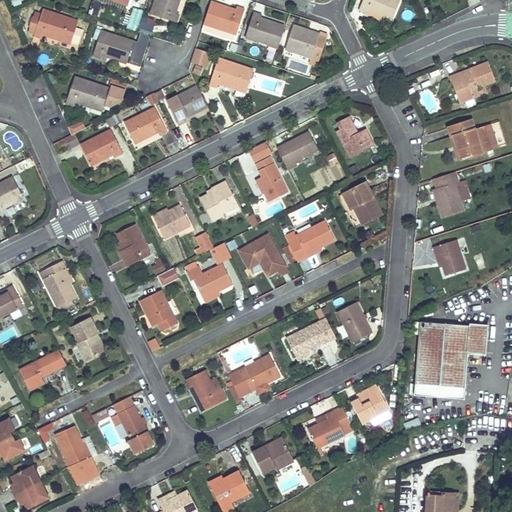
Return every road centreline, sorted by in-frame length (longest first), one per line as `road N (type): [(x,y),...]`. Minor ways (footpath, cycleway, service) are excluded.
road 1 (residential): [(190,451),(371,355),(387,333),(405,157),(366,73)]
road 2 (tertiary): [(72,219),(366,73)]
road 3 (residential): [(72,219),(190,451)]
road 4 (residential): [(59,511),(190,451)]
road 5 (tertiary): [(366,73),(481,26)]
